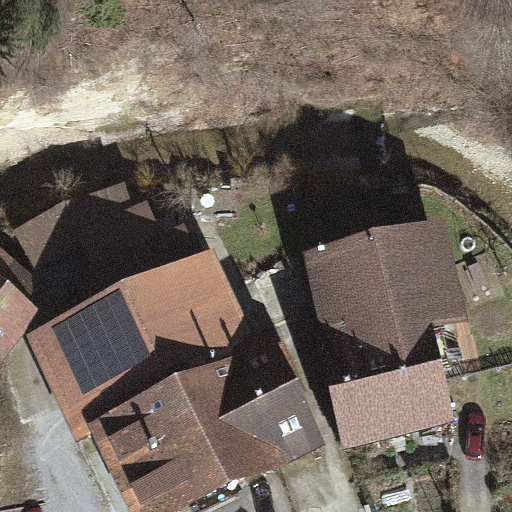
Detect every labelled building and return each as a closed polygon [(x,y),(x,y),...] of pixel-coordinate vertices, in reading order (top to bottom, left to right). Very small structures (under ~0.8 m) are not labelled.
[(63,210),(7,238),(30,282),(79,257),(105,317),(198,274),(182,235),(159,244),(147,215),(134,220),(123,189),(63,210)] [(449,236),(306,267),(348,461),(463,436),(444,350),(472,344),(449,236)] [(0,380),(42,326),(22,311),(37,292),(0,263),(0,380)] [(72,448),(87,441),(185,395),(254,363),(210,268),(198,274),(105,317),(27,353),(72,448)] [(254,363),(185,395),(233,498),(324,455),(276,353),(254,363)] [(120,511),(202,511),(233,498),(185,395),(87,441),(120,511)]
